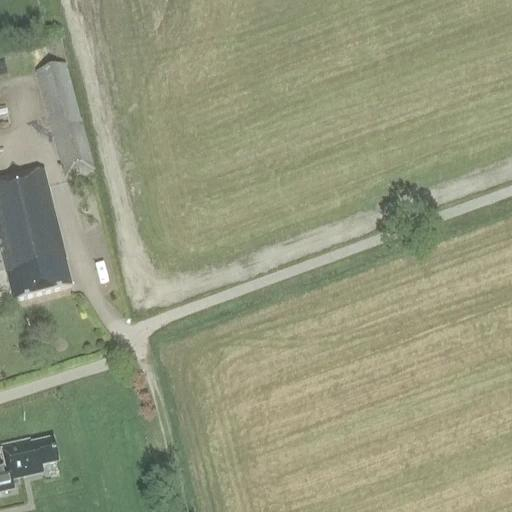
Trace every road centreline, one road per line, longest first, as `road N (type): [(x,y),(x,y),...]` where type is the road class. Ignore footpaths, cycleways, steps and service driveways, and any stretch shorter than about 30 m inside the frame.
road 1 (track): [(130,353),(171,511)]
road 2 (unclassified): [(0,398),(130,353)]
